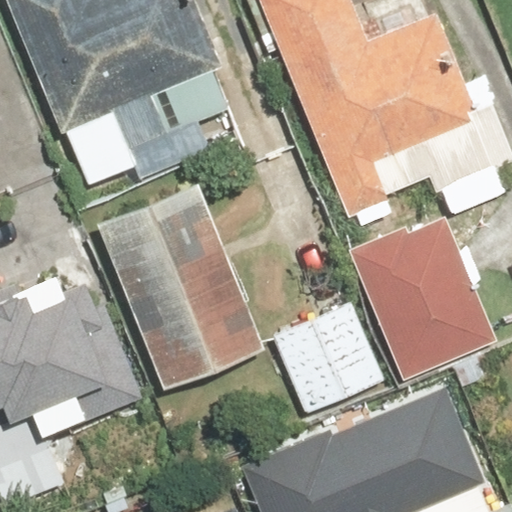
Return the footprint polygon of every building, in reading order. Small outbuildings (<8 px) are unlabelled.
[(2,0),(54,129),(102,110),(130,180),(204,150),(190,115),(156,128),(142,94),(212,66),(185,0),(2,0)] [(248,0),(338,215),(347,211),(352,223),(384,209),(379,196),(421,178),(427,192),(432,189),(443,214),(500,190),(489,165),(511,155),(477,72),(456,80),(422,0),(248,0)] [(190,181),(87,222),(154,391),(257,350),(190,181)] [(399,225),(342,249),(396,379),(491,340),(439,216),(401,231),(399,225)] [(0,420),(21,412),(30,436),(131,396),(94,303),(84,307),(73,281),(18,304),(9,282),(0,286),(0,420)] [(379,381),(345,300),(265,334),(299,415),(379,381)] [(400,511),(477,480),(440,390),(333,434),(330,426),(234,465),(252,511),(400,511)] [(490,511),(479,486),(413,511),(490,511)]
